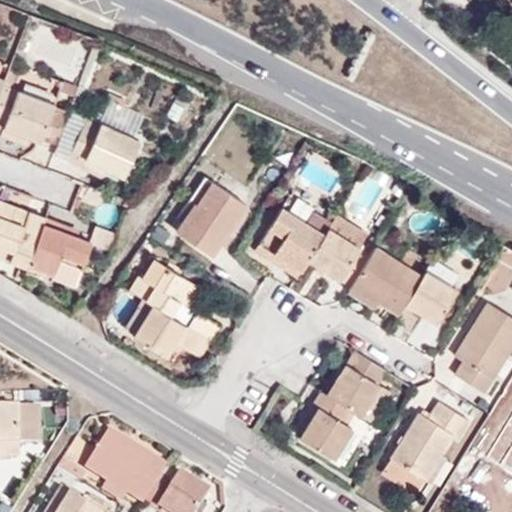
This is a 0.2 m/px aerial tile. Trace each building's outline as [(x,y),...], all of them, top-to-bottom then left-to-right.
[(53,103),(3,83),(0,90),(0,121),(3,123),(0,130),(0,133),(15,140),(18,132),(28,136),(39,140),(53,103)] [(111,100),(104,116),(132,128),(139,112),(111,100)] [(83,119),(68,111),(53,150),(67,156),(83,119)] [(85,115),(83,119),(67,156),(66,160),(99,177),(104,166),(123,176),(138,139),(85,115)] [(18,132),(15,140),(25,144),(28,136),(18,132)] [(194,203),(210,181),(203,176),(188,198),(194,203)] [(244,204),(210,181),(194,203),(177,231),(210,254),(244,204)] [(126,208),(133,201),(107,191),(104,199),(126,208)] [(8,261),(25,267),(27,263),(45,215),(29,208),(23,222),(10,217),(15,204),(0,198),(0,244),(13,249),(10,257),(8,261)] [(306,261),(322,232),(280,205),(258,241),(283,256),(278,265),(295,276),(306,261)] [(366,232),(335,212),(322,232),(306,261),(337,279),(366,232)] [(45,215),(27,263),(52,273),(53,269),(56,261),(79,269),(90,240),(76,235),(60,228),(62,221),(45,215)] [(79,227),(62,221),(60,228),(76,235),(79,227)] [(378,239),(366,232),(337,279),(349,286),(350,283),(374,245),(378,239)] [(253,249),(278,265),(283,256),(258,241),(253,249)] [(0,252),(10,257),(13,249),(0,244),(0,252)] [(421,274),(374,245),(350,283),(377,300),(397,313),(421,274)] [(136,273),(128,287),(141,295),(150,301),(171,314),(179,301),(185,304),(191,294),(196,285),(179,274),(165,265),(152,257),(141,275),(136,273)] [(169,259),(165,265),(179,274),(182,268),(169,259)] [(56,261),(53,269),(76,278),(79,269),(56,261)] [(456,288),(424,268),(421,274),(397,313),(393,319),(409,330),(419,312),(434,322),(456,288)] [(349,286),(346,291),(373,307),(377,300),(350,283),(349,286)] [(191,294),(185,304),(192,309),(198,298),(191,294)] [(150,301),(141,295),(123,324),(133,330),(150,301)] [(511,315),(486,300),(453,353),(462,359),(454,371),(485,391),(511,345),(511,315)] [(199,356),(210,338),(187,323),(171,314),(150,301),(133,330),(131,334),(165,355),(175,340),(181,345),(199,356)] [(187,323),(210,338),(219,324),(196,309),(187,323)] [(172,360),(181,345),(175,340),(165,355),(172,360)] [(383,367),(356,349),(347,363),(344,361),(325,392),(349,408),(361,414),(380,384),(375,381),(383,367)] [(361,414),(370,421),(388,389),(380,384),(361,414)] [(325,392),(318,389),(311,401),(317,404),(309,416),(298,435),(331,456),(351,426),(342,420),(349,408),(325,392)] [(437,400),(430,412),(426,417),(419,412),(416,411),(380,471),(412,491),(422,477),(438,451),(450,432),(458,437),(468,420),(437,400)] [(317,404),(311,401),(303,413),(309,416),(317,404)] [(0,406),(0,457),(17,457),(18,441),(37,441),(37,407),(0,406)] [(426,417),(430,412),(422,406),(419,412),(426,417)] [(163,470),(166,465),(108,428),(83,468),(106,481),(125,494),(141,504),(163,470)] [(445,457),(438,451),(422,477),(430,482),(445,457)] [(83,471),(62,458),(57,467),(77,480),(83,471)] [(174,477),(163,470),(141,504),(153,511),(157,505),(167,511),(193,511),(208,490),(178,471),(174,477)] [(125,494),(106,481),(100,489),(120,502),(125,494)] [(55,511),(68,492),(61,488),(46,511),(55,511)] [(98,511),(99,511),(68,492),(55,511),(98,511)]
